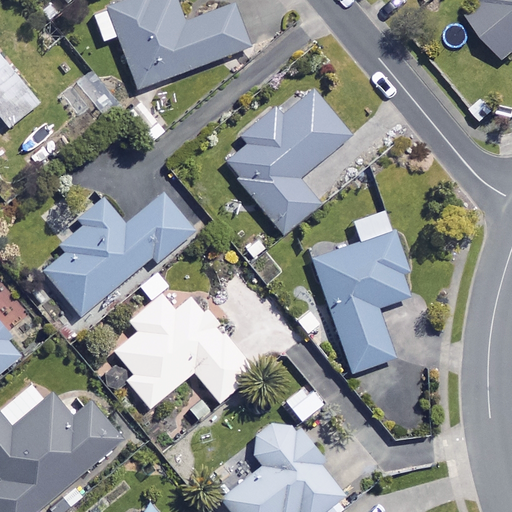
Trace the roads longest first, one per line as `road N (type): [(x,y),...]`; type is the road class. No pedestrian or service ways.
road 1 (residential): [(511,198),(475,175),(329,0)]
road 2 (residential): [(511,248),(488,356),(488,410),(510,511)]
